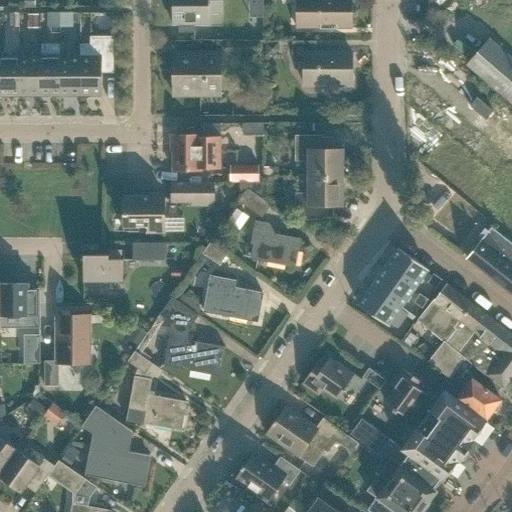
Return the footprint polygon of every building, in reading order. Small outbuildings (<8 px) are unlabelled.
[(172,0),(173,23),(178,23),(178,32),(194,31),(194,23),(208,23),(208,12),(223,12),(222,0),(172,0)] [(296,0),(297,27),(352,27),(351,0),(296,0)] [(20,12),(10,12),(10,25),(20,25),(20,12)] [(39,13),(29,13),(28,27),(39,27),(39,13)] [(61,13),(49,13),(49,24),(61,24),(61,13)] [(73,13),(61,13),(61,24),(73,24),(73,13)] [(81,55),(81,95),(102,95),(102,65),(113,65),(113,72),(114,72),(114,35),(91,35),(91,43),(81,43),(81,55)] [(316,39),(291,39),(291,54),(302,54),(303,83),(352,84),(352,51),(316,52),(316,39)] [(511,59),(488,39),(467,63),(511,100),(511,59)] [(260,41),(227,41),(227,53),(259,52),(260,41)] [(279,50),(279,41),(266,42),(266,55),(274,55),(279,50)] [(221,52),(174,53),(175,95),(221,94),(221,52)] [(0,95),(20,95),(20,55),(0,55),(0,95)] [(20,95),(41,95),(41,55),(20,55),(20,95)] [(41,55),(41,95),(61,95),(61,55),(41,55)] [(61,95),(81,95),(81,55),(61,55),(61,95)] [(307,159),(307,174),(344,174),(344,146),(323,146),(323,132),(294,132),(294,159),(307,159)] [(221,136),(201,136),(201,134),(173,134),(174,170),(201,170),(201,167),(221,167),(221,136)] [(259,164),(230,164),(230,181),(259,181),(259,164)] [(344,174),(307,174),(307,191),(295,191),(295,217),(324,217),(324,202),(345,201),(344,174)] [(215,182),(172,183),(173,200),(193,200),(193,204),(215,204),(215,182)] [(248,187),(239,200),(262,216),(271,204),(265,199),(248,187)] [(125,196),(124,230),(165,230),(165,194),(152,194),(152,196),(125,196)] [(324,227),(324,217),(295,217),(297,224),(313,224),(313,227),(324,227)] [(255,219),(251,242),(254,243),(251,256),(297,265),(302,236),(267,229),(269,222),(255,219)] [(511,291),(511,240),(494,225),(468,256),(511,291)] [(210,241),(203,252),(220,264),(228,253),(210,241)] [(166,242),(133,242),(133,259),(166,259),(166,242)] [(398,246),(385,266),(415,287),(428,268),(398,246)] [(110,254),(86,255),(86,281),(125,280),(125,258),(110,259),(110,254)] [(385,266),(372,284),(402,305),(415,287),(385,266)] [(433,272),(427,281),(436,287),(442,278),(433,272)] [(211,275),(204,310),(220,313),(258,321),(263,292),(234,287),(236,279),(211,275)] [(30,283),(3,283),(3,315),(3,324),(21,324),(42,324),(42,299),(42,291),(30,291),(30,283)] [(417,319),(437,334),(443,326),(443,321),(451,311),(461,319),(474,303),(447,283),(417,319)] [(372,284),(358,303),(388,324),(402,305),(372,284)] [(420,292),(413,301),(422,307),(428,298),(420,292)] [(173,296),(160,314),(172,322),(164,363),(221,374),(227,346),(188,339),(191,325),(199,314),(173,296)] [(511,332),(474,303),(461,319),(451,311),(443,321),(443,326),(437,334),(444,340),(428,360),(450,378),(466,357),(504,387),(511,376),(511,332)] [(57,359),(45,359),(45,384),(60,384),(60,361),(90,361),(90,314),(57,314),(57,359)] [(137,325),(130,335),(139,342),(146,332),(137,325)] [(411,332),(404,341),(410,345),(417,336),(411,332)] [(40,334),(24,334),(25,361),(40,361),(40,334)] [(129,406),(127,418),(183,429),(188,400),(150,393),(153,377),(152,377),(160,367),(135,350),(128,360),(138,367),(135,374),(136,374),(130,406),(129,406)] [(314,366),(303,382),(319,393),(322,388),(337,398),(354,373),(330,356),(320,371),(314,366)] [(395,386),(385,400),(394,407),(392,410),(396,412),(398,410),(409,418),(427,394),(413,384),(417,378),(401,366),(389,382),(395,386)] [(369,367),(363,375),(380,387),(386,379),(369,367)] [(446,390),(436,403),(459,420),(469,406),(487,419),(494,410),(498,409),(503,403),(502,399),(503,398),(473,377),(458,398),(446,390)] [(47,407),(34,397),(26,407),(40,417),(47,407)] [(52,403),(44,414),(58,424),(66,413),(52,403)] [(459,420),(436,403),(403,446),(390,436),(382,448),(392,456),(369,488),(379,495),(370,507),(376,511),(396,511),(398,509),(401,511),(421,511),(437,489),(435,487),(443,476),(445,478),(459,459),(461,460),(476,440),(474,438),(488,419),(487,419),(469,406),(459,420)] [(97,405),(83,424),(94,432),(86,472),(144,484),(150,455),(128,450),(132,430),(122,423),(97,405)] [(273,424),(267,433),(314,465),(324,449),(328,451),(336,440),(346,447),(350,454),(359,441),(323,416),(316,426),(287,405),(275,421),(274,420),(272,423),(273,424)] [(363,417),(351,433),(379,453),(382,448),(390,436),(363,417)] [(0,424),(0,474),(1,475),(19,448),(3,438),(8,431),(0,424)] [(19,448),(1,475),(23,490),(32,477),(42,484),(56,463),(39,452),(24,442),(19,448)] [(67,451),(62,458),(71,464),(76,457),(75,456),(80,450),(72,445),(68,451),(67,451)] [(255,449),(236,476),(267,499),(282,477),(290,482),(300,468),(281,454),(274,463),(255,449)] [(96,485),(59,460),(49,475),(74,492),(74,501),(71,511),(112,511),(113,510),(87,505),(89,495),(96,485)] [(322,468),(316,477),(325,483),(331,474),(322,468)] [(338,511),(317,497),(306,511),(338,511)]
